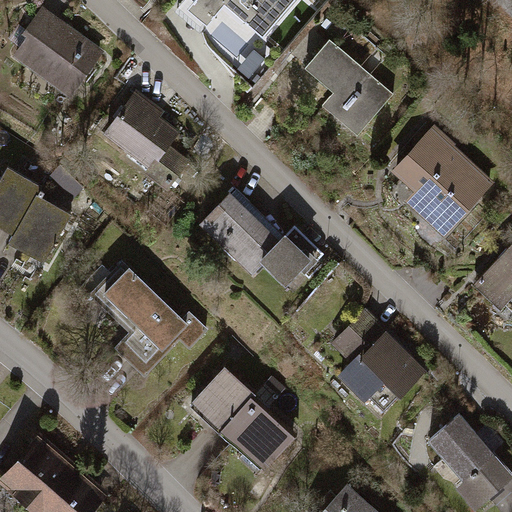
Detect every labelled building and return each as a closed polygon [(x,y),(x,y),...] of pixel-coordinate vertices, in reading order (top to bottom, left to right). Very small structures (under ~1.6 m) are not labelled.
[(185,0),(163,22),(187,46),(226,7),(259,41),(297,2),(295,0),(185,0)] [(52,17),(35,4),(12,35),(18,40),(7,54),(69,100),(103,54),(52,17)] [(320,45),(301,65),(329,92),(317,105),(354,140),(392,100),(327,38),(320,45)] [(134,90),(98,129),(163,187),(187,161),(170,145),(182,132),(146,101),(134,90)] [(390,169),(388,171),(407,190),(398,198),(440,240),(491,189),(431,129),(390,169)] [(36,187),(1,166),(0,168),(0,230),(7,235),(30,196),(36,187)] [(262,222),(228,187),(194,221),(249,276),(261,264),(250,253),(272,231),(262,222)] [(70,219),(30,196),(7,235),(2,245),(6,247),(41,268),(70,219)] [(283,242),(272,231),(250,253),(261,264),(288,290),(307,271),(321,258),(294,231),(288,237),(283,242)] [(511,234),(466,282),(498,312),(511,298),(511,234)] [(118,263),(87,297),(126,332),(110,349),(128,365),(140,376),(172,341),(188,356),(210,332),(186,310),(178,318),(118,263)] [(423,370),(382,328),(373,319),(362,308),(328,341),(345,358),(331,371),(375,416),(423,370)] [(184,403),(215,429),(244,396),(247,392),(217,365),(184,403)] [(244,396),(215,429),(261,469),(290,436),(244,396)] [(511,476),(455,410),(421,438),(455,477),(447,484),(469,511),(495,489),(511,476)] [(0,485),(30,511),(89,511),(106,492),(97,484),(36,431),(8,464),(0,472),(0,485)] [(378,511),(345,479),(312,511),(378,511)]
